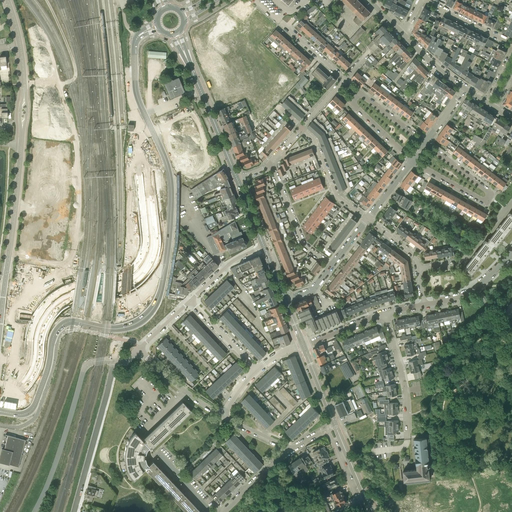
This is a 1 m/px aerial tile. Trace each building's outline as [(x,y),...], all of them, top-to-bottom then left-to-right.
[(371,13),(357,0),(342,0),(344,2),(358,16),(354,20),(359,25),(371,13)] [(386,0),(384,5),(386,7),(388,7),(390,8),(393,0),(386,0)] [(390,11),(392,13),(394,14),(398,5),(396,4),(397,0),(393,0),(390,8),(389,10),(391,11),(390,11)] [(457,2),(454,9),(459,11),(464,0),(461,0),(460,3),(457,2)] [(466,0),(464,0),(459,11),(464,14),(467,6),(465,5),(466,0)] [(470,8),(467,6),(464,14),(469,16),(475,4),(476,1),(474,0),(473,3),(470,8)] [(401,7),(398,5),(394,14),(399,16),(406,3),(403,2),(401,7)] [(404,19),(409,11),(412,5),(406,2),(406,3),(399,16),(404,19)] [(474,10),(477,5),(475,4),(469,16),(474,19),(477,11),(474,10)] [(309,14),(317,8),(315,5),(307,11),(309,14)] [(484,6),(483,8),(483,7),(481,10),(479,9),(477,11),(474,19),(479,21),(485,9),(485,7),(484,6)] [(436,17),(437,14),(425,8),(424,9),(423,9),(421,13),(429,16),(430,14),(436,17)] [(488,16),(484,15),(487,10),(485,9),(479,21),(484,24),(484,23),(486,20),(488,16)] [(430,23),(432,24),(436,26),(438,27),(439,25),(440,22),(437,20),(436,20),(435,22),(428,18),(429,16),(421,13),(419,18),(427,22),(430,23)] [(493,18),(491,20),(490,20),(491,17),(492,15),(489,13),(488,16),(486,20),(484,23),(486,24),(486,25),(493,28),(495,22),(497,19),(494,18),(493,18)] [(308,17),(306,15),(297,25),(302,29),(308,22),(309,21),(307,18),(308,17)] [(444,32),(450,20),(443,17),(440,22),(439,25),(443,27),(441,31),(440,33),(443,34),(444,32)] [(415,25),(419,27),(420,25),(421,25),(424,27),(427,22),(419,18),(415,25)] [(445,35),(447,33),(449,29),(451,31),(455,23),(450,20),(444,32),(443,34),(445,35)] [(313,26),(308,22),(302,29),(306,33),(313,26)] [(426,35),(424,34),(424,32),(426,31),(430,23),(427,22),(424,27),(423,29),(422,32),(418,40),(422,44),(426,35)] [(461,26),(455,23),(451,31),(450,33),(453,35),(452,39),(454,40),(455,37),(461,26)] [(388,31),(383,25),(377,31),(375,33),(377,36),(373,40),(371,42),(372,46),(375,43),(376,43),(388,31)] [(418,40),(422,32),(423,29),(419,27),(415,25),(412,32),(412,33),(418,40)] [(317,30),(313,26),(306,33),(310,37),(317,30)] [(463,36),(467,28),(461,26),(455,37),(458,39),(460,35),(463,36)] [(227,27),(200,38),(197,39),(221,97),(215,99),(218,107),(254,92),(227,27)] [(358,39),(365,31),(361,27),(350,40),(354,44),(358,39)] [(511,29),(508,28),(508,27),(508,28),(506,31),(503,30),(501,32),(511,37),(511,29)] [(434,34),(436,29),(435,29),(433,28),(430,35),(427,34),(426,35),(422,44),(427,48),(433,36),(434,34)] [(472,31),(467,28),(463,36),(460,42),(463,43),(466,38),(468,39),(472,31)] [(280,34),(276,30),(271,35),(268,38),(273,42),(280,34)] [(322,34),(317,30),(310,37),(315,41),(322,34)] [(372,46),(369,48),(374,52),(379,47),(378,45),(381,43),(383,45),(385,43),(387,45),(389,43),(395,37),(388,31),(376,43),(375,43),(372,46)] [(477,34),(472,31),(468,39),(466,45),(468,46),(471,40),(473,41),(477,34)] [(285,38),(280,34),(273,42),(271,44),(276,48),(278,46),(285,38)] [(326,38),(322,34),(315,41),(319,45),(326,38)] [(473,48),(475,49),(482,36),(477,34),(473,41),(475,43),(473,48)] [(434,55),(438,59),(447,42),(449,38),(446,37),(443,35),(442,38),(434,55)] [(436,37),(433,36),(427,48),(430,52),(435,41),(434,41),(436,37)] [(475,49),(478,51),(481,45),(484,47),(488,39),(482,36),(475,49)] [(386,51),(387,53),(399,41),(395,37),(389,43),(387,45),(384,49),(386,51)] [(289,42),(285,38),(278,46),(280,47),(280,48),(282,50),(283,50),(283,49),(289,42)] [(324,49),(331,42),(326,38),(319,45),(324,49)] [(435,41),(430,52),(434,55),(442,38),(441,38),(440,39),(438,38),(437,41),(437,42),(435,41)] [(447,42),(438,59),(443,63),(447,54),(450,49),(452,46),(454,41),(449,38),(447,42)] [(494,42),(488,39),(485,45),(491,48),(494,42)] [(387,59),(386,58),(388,56),(390,57),(396,51),(402,45),(399,41),(387,53),(378,62),(379,62),(375,66),(377,68),(379,69),(387,59)] [(288,52),(294,46),(289,42),(283,49),(283,50),(285,52),(287,50),(288,52)] [(328,53),(335,46),(331,42),(324,49),(328,53)] [(507,49),(507,48),(498,44),(498,45),(499,46),(497,51),(505,55),(505,54),(506,54),(506,52),(507,50),(507,49)] [(341,49),(339,47),(338,47),(336,45),(335,46),(328,53),(333,57),(338,52),(341,49)] [(391,63),(389,65),(389,66),(390,67),(393,64),(392,63),(394,61),(406,49),(402,45),(396,51),(397,52),(391,60),(389,61),(391,63)] [(298,50),(294,46),(288,52),(289,52),(287,54),(291,58),(298,50)] [(448,67),(455,51),(457,48),(452,46),(450,49),(447,54),(443,63),(448,67)] [(463,50),(461,49),(461,48),(458,46),(457,48),(455,51),(448,67),(452,71),(456,64),(457,62),(463,50)] [(374,52),(377,56),(382,50),(379,47),(374,52)] [(410,52),(406,49),(394,61),(396,63),(400,59),(401,61),(410,52)] [(502,60),(503,60),(503,58),(505,55),(497,51),(493,49),(492,51),(490,55),(502,61),(502,60)] [(302,54),(298,50),(291,58),(295,62),(302,54)] [(471,53),(463,50),(457,62),(456,64),(452,71),(460,77),(468,60),(471,53)] [(342,56),(338,52),(333,57),(337,61),(342,56)] [(407,62),(413,56),(410,52),(401,61),(400,59),(396,63),(398,65),(397,67),(399,68),(400,67),(402,70),(408,63),(407,62)] [(468,69),(471,62),(475,55),(471,53),(468,60),(460,77),(465,80),(469,72),(466,71),(468,69)] [(500,66),(500,64),(502,61),(490,55),(485,53),(484,55),(489,57),(487,61),(490,63),(492,64),(499,67),(499,66),(500,66)] [(307,58),(302,54),(295,62),(300,66),(307,58)] [(346,60),(342,56),(337,61),(341,65),(346,60)] [(370,57),(369,57),(367,59),(368,60),(373,64),(375,66),(379,62),(378,62),(376,59),(374,61),(370,57)] [(304,71),(311,62),(307,58),(300,66),(302,68),(300,70),(301,71),(297,76),(301,79),(304,76),(306,73),(304,71)] [(420,63),(415,58),(410,64),(406,70),(410,74),(415,69),(420,64),(420,63)] [(341,65),(346,70),(351,64),(346,60),(341,65)] [(367,71),(370,67),(372,66),(373,64),(368,60),(365,64),(367,66),(365,68),(367,71)] [(424,69),(420,64),(415,69),(410,74),(404,82),(401,86),(402,87),(400,89),(405,93),(407,90),(411,84),(414,81),(418,76),(424,69)] [(492,64),(489,70),(496,73),(499,67),(492,64)] [(477,69),(477,67),(474,66),(473,69),(471,73),(469,72),(465,80),(470,83),(476,71),(477,69)] [(323,85),(328,90),(337,80),(331,75),(329,78),(318,67),(311,74),(323,85)] [(483,82),(486,76),(487,74),(489,70),(484,67),(482,72),(484,73),(482,77),(482,78),(481,78),(480,79),(479,78),(475,86),(479,89),(483,82)] [(428,73),(424,69),(418,76),(414,81),(420,85),(421,84),(428,73)] [(480,70),(477,69),(476,71),(470,83),(475,86),(479,78),(476,77),(479,71),(480,70)] [(486,76),(493,80),(496,73),(489,70),(487,74),(486,76)] [(389,73),(387,76),(394,81),(399,75),(395,71),(393,73),(391,71),(389,73)] [(362,77),(357,72),(352,78),(356,83),(362,77)] [(438,79),(433,75),(428,82),(421,93),(423,94),(421,98),(423,99),(428,93),(438,79)] [(305,77),(304,76),(301,79),(297,83),(301,88),(301,89),(303,87),(309,80),(305,77)] [(483,82),(490,86),(493,80),(486,76),(483,82)] [(356,83),(361,87),(364,84),(367,81),(362,77),(356,83)] [(169,82),(164,84),(170,99),(185,92),(178,78),(173,80),(173,81),(170,82),(169,82)] [(438,89),(443,82),(438,79),(428,93),(431,95),(432,92),(433,93),(435,94),(438,89)] [(438,89),(439,91),(435,97),(438,99),(447,86),(443,82),(438,89)] [(485,93),(486,92),(490,86),(483,82),(479,89),(485,93)] [(375,83),(370,89),(375,93),(380,87),(375,83)] [(440,101),(442,102),(451,89),(447,86),(438,99),(440,101)] [(384,91),(380,87),(375,93),(380,97),(384,91)] [(442,102),(444,103),(447,105),(456,92),(451,89),(442,102)] [(511,91),(510,90),(503,103),(504,105),(510,109),(511,105),(511,91)] [(389,94),(384,91),(380,97),(385,100),(389,94)] [(385,100),(390,104),(394,98),(396,95),(391,92),(389,94),(385,100)] [(292,98),(291,98),(289,96),(287,99),(284,97),(280,102),(282,104),(285,108),(293,99),(292,98)] [(336,96),(330,102),(335,107),(340,101),(336,96)] [(8,112),(7,106),(10,106),(11,97),(6,97),(6,104),(0,104),(0,114),(1,115),(1,118),(8,118),(7,112),(8,112)] [(399,102),(394,98),(390,104),(394,108),(399,102)] [(463,107),(458,115),(461,116),(471,101),(466,98),(461,106),(463,107)] [(295,101),(293,99),(285,108),(289,111),(297,103),(295,101)] [(245,100),(238,103),(240,109),(247,106),(245,100)] [(345,105),(340,101),(335,107),(332,110),(334,112),(337,109),(340,111),(345,105)] [(471,101),(461,116),(464,118),(469,111),(470,112),(476,104),(471,101)] [(404,105),(399,102),(394,108),(399,111),(404,105)] [(299,104),(297,103),(289,111),(293,114),(300,106),(299,104)] [(405,104),(404,105),(399,111),(404,115),(408,109),(410,108),(405,104)] [(470,119),(473,121),(482,108),(476,104),(470,112),(469,114),(472,116),(470,119)] [(229,106),(218,111),(221,118),(228,115),(230,114),(229,110),(230,110),(229,106)] [(302,107),(300,106),(293,114),(296,117),(304,109),(302,107)] [(480,125),(488,112),(482,108),(473,121),(480,125)] [(300,121),(308,112),(306,111),(304,109),(296,117),(300,121)] [(404,115),(409,119),(413,113),(408,109),(404,115)] [(345,110),(343,112),(344,113),(343,115),(339,118),(341,121),(343,119),(348,113),(345,110)] [(479,127),(478,129),(482,131),(484,129),(482,128),(486,122),(491,125),(495,117),(490,114),(488,112),(480,125),(479,127)] [(348,123),(353,118),(348,113),(343,119),(348,123)] [(434,122),(438,117),(432,113),(428,118),(434,122)] [(221,118),(224,125),(231,122),(230,119),(233,117),(232,114),(228,116),(228,115),(221,118)] [(242,126),(249,123),(246,116),(245,116),(239,119),(241,122),(242,126)] [(353,118),(348,123),(352,127),(357,122),(353,118)] [(425,122),(430,127),(434,122),(428,118),(425,122)] [(495,133),(498,129),(501,131),(506,124),(497,118),(493,125),(493,126),(492,127),(493,127),(492,128),(490,127),(483,139),(480,144),(479,145),(481,147),(483,148),(492,131),(495,133)] [(239,119),(231,122),(224,125),(226,130),(235,127),(234,125),(241,122),(239,119)] [(317,121),(315,119),(307,127),(311,131),(319,122),(317,121)] [(283,122),(282,124),(281,124),(281,125),(290,132),(293,128),(285,120),(283,122)] [(430,127),(425,122),(421,120),(417,125),(420,127),(426,132),(430,127)] [(321,124),(319,122),(311,131),(315,134),(323,125),(321,124)] [(352,127),(356,131),(361,126),(357,122),(352,127)] [(252,132),(252,131),(249,123),(242,126),(244,130),(246,134),(252,132)] [(453,129),(447,124),(444,129),(449,134),(453,129)] [(506,134),(511,127),(506,124),(501,131),(501,132),(498,137),(495,142),(503,146),(503,145),(504,146),(506,141),(501,138),(504,133),(506,135),(507,134),(506,134)] [(281,125),(280,126),(277,129),(286,136),(290,132),(281,125)] [(326,130),(324,127),(323,125),(315,134),(318,137),(326,130)] [(361,126),(356,131),(353,134),(358,139),(361,136),(361,135),(366,130),(361,126)] [(277,129),(276,130),(274,133),(282,140),(286,136),(277,129)] [(440,134),(446,139),(446,138),(449,134),(444,129),(440,134)] [(236,131),(228,135),(230,140),(246,134),(244,130),(237,133),(236,131)] [(326,130),(318,137),(320,142),(327,139),(325,135),(328,133),(326,130)] [(370,134),(366,130),(361,135),(361,136),(358,139),(362,143),(363,142),(365,140),(370,134)] [(253,134),(252,132),(246,134),(230,140),(233,147),(240,143),(241,143),(246,141),(250,140),(254,138),(253,134)] [(274,133),(273,133),(270,137),(278,145),(282,140),(274,133)] [(369,144),(375,139),(370,134),(365,140),(363,142),(367,146),(369,144)] [(436,139),(442,144),(446,139),(440,134),(436,139)] [(472,140),(477,142),(480,144),(483,139),(475,134),(472,140)] [(270,137),(267,140),(266,141),(275,149),(278,145),(270,137)] [(332,142),(331,140),(332,140),(331,138),(327,139),(320,142),(322,146),(332,142)] [(68,164),(71,144),(32,139),(30,151),(36,152),(37,146),(63,150),(62,163),(68,164)] [(375,139),(369,144),(374,148),(379,143),(375,139)] [(235,152),(248,147),(247,145),(247,144),(246,141),(241,143),(240,143),(233,147),(235,152)] [(266,141),(263,144),(263,145),(271,153),(275,149),(266,141)] [(334,144),(333,145),(332,142),(322,146),(324,151),(334,147),(334,144)] [(379,143),(374,148),(378,152),(383,147),(379,143)] [(265,149),(262,152),(267,157),(271,153),(263,145),(262,146),(265,149)] [(235,152),(237,158),(240,157),(249,153),(247,150),(249,149),(248,147),(235,152)] [(336,151),(335,149),(334,147),(324,151),(325,155),(336,151)] [(383,156),(388,151),(383,147),(378,152),(383,156)] [(458,147),(453,153),(458,156),(463,151),(458,147)] [(311,161),(314,160),(316,163),(318,163),(312,149),(307,150),(311,161)] [(463,160),(467,154),(469,153),(464,149),(463,151),(458,156),(463,160)] [(309,162),(311,161),(307,150),(303,152),(307,162),(307,163),(308,166),(311,165),(309,162)] [(337,153),(337,154),(336,151),(325,155),(327,160),(338,156),(337,153)] [(250,152),(249,153),(240,157),(241,160),(240,161),(241,162),(242,162),(242,163),(244,162),(255,158),(257,157),(256,154),(252,156),(250,152)] [(262,152),(262,153),(262,152),(259,156),(259,157),(261,159),(264,161),(267,157),(262,152)] [(298,154),(304,168),(306,167),(304,163),(307,163),(307,162),(303,152),(298,154)] [(298,166),(300,165),(302,169),(304,168),(298,154),(294,156),(298,166)] [(468,164),(472,158),(467,154),(463,160),(468,164)] [(297,171),(295,167),(298,166),(294,156),(289,157),(295,172),(297,171)] [(339,160),(338,158),(339,158),(338,156),(327,160),(329,164),(339,160)] [(289,157),(285,159),(286,163),(289,170),(289,169),(291,169),(293,172),(295,172),(289,157)] [(260,159),(256,161),(255,158),(244,162),(247,167),(249,166),(250,167),(262,162),(260,159)] [(477,162),(472,158),(468,164),(473,168),(477,162)] [(402,164),(396,159),(392,164),(398,169),(402,164)] [(479,159),(477,162),(473,168),(478,171),(484,162),(479,159)] [(341,162),(340,163),(339,160),(329,164),(331,169),(342,165),(341,162)] [(392,164),(389,162),(386,167),(389,169),(395,173),(398,169),(392,164)] [(478,171),(482,175),(487,169),(489,166),(484,162),(478,171)] [(292,177),(291,174),(289,169),(289,170),(286,163),(281,164),(283,168),(286,175),(288,174),(289,174),(290,177),(292,177)] [(71,185),(73,167),(60,165),(58,183),(71,185)] [(343,169),(342,167),(342,165),(331,169),(333,173),(343,169)] [(278,169),(283,180),(285,179),(284,178),(287,177),(286,175),(283,168),(278,169)] [(224,169),(220,171),(191,189),(196,200),(216,187),(228,179),(224,169)] [(344,171),(344,172),(343,169),(333,173),(334,178),(345,174),(344,171)] [(389,169),(385,174),(391,178),(395,173),(389,169)] [(492,173),(487,169),(482,175),(487,179),(492,173)] [(421,178),(418,176),(412,171),(408,176),(416,182),(418,184),(421,178)] [(496,177),(492,173),(487,179),(492,182),(496,177)] [(347,178),(346,176),(345,174),(334,178),(336,182),(347,178)] [(385,174),(381,179),(387,183),(391,178),(385,174)] [(271,178),(270,176),(256,182),(258,188),(268,183),(267,180),(271,178)] [(416,182),(408,176),(404,181),(410,185),(412,187),(416,182)] [(501,180),(496,177),(492,182),(497,186),(501,180)] [(501,180),(497,186),(502,190),(508,181),(504,177),(501,180)] [(314,180),(318,191),(324,189),(320,178),(314,180)] [(348,180),(348,181),(347,178),(336,182),(338,187),(349,183),(348,180)] [(221,189),(230,185),(228,179),(216,187),(216,188),(220,187),(221,189)] [(381,179),(378,184),(384,188),(387,183),(381,179)] [(318,191),(314,180),(308,183),(312,193),(318,191)] [(400,186),(410,193),(414,188),(412,187),(410,185),(404,181),(400,186)] [(434,185),(429,182),(425,189),(430,192),(434,185)] [(258,188),(256,188),(256,189),(255,190),(256,191),(257,191),(258,194),(266,190),(267,191),(269,190),(267,187),(271,185),(270,183),(268,183),(258,188)] [(308,183),(302,185),(306,196),(312,193),(308,183)] [(345,191),(347,193),(351,189),(349,183),(338,187),(340,191),(345,189),(345,191)] [(378,184),(374,188),(380,193),(384,188),(378,184)] [(214,195),(212,196),(213,198),(216,197),(232,191),(230,185),(221,189),(220,190),(220,192),(214,195)] [(300,198),(306,196),(302,185),(296,187),(300,198)] [(434,185),(430,192),(436,195),(439,188),(434,185)] [(380,193),(374,188),(371,186),(367,191),(370,193),(376,198),(380,193)] [(290,190),(294,200),(300,198),(296,187),(290,190)] [(439,188),(436,195),(441,197),(445,191),(439,188)] [(266,190),(258,194),(255,195),(256,195),(255,196),(256,198),(257,198),(258,201),(269,196),(271,196),(270,193),(268,194),(267,191),(266,190)] [(221,200),(223,200),(224,200),(234,196),(234,195),(232,191),(216,197),(213,198),(208,200),(209,203),(220,198),(221,200)] [(441,197),(446,201),(450,194),(445,191),(441,197)] [(413,201),(396,192),(394,195),(393,196),(393,197),(393,198),(400,202),(401,199),(403,200),(400,205),(408,209),(413,201)] [(367,198),(373,202),(376,198),(370,193),(367,198)] [(446,201),(451,203),(455,197),(450,194),(446,201)] [(364,204),(368,207),(369,208),(373,202),(367,198),(363,195),(359,200),(362,203),(364,204)] [(234,196),(224,200),(225,202),(221,204),(222,206),(236,200),(235,199),(236,198),(235,197),(234,196)] [(270,199),(269,196),(258,201),(260,205),(272,200),(271,198),(270,199)] [(322,202),(331,209),(335,204),(326,197),(322,202)] [(451,203),(450,207),(455,210),(457,207),(460,200),(455,197),(451,203)] [(235,206),(235,205),(237,204),(238,204),(237,202),(236,202),(236,200),(222,206),(220,207),(221,210),(226,208),(225,206),(226,206),(227,209),(235,206)] [(261,210),(272,206),(271,203),(273,202),(272,200),(260,205),(261,210)] [(460,200),(457,207),(462,209),(466,203),(460,200)] [(331,209),(322,202),(318,207),(327,214),(331,209)] [(462,209),(467,212),(471,206),(466,203),(462,209)] [(235,217),(236,216),(235,212),(237,211),(235,206),(227,209),(222,211),(224,216),(227,215),(228,219),(235,217)] [(273,208),(272,206),(261,210),(263,215),(276,210),(275,207),(273,208)] [(396,217),(398,215),(395,213),(397,211),(391,206),(388,210),(396,217)] [(471,206),(467,212),(473,215),(476,209),(471,206)] [(318,207),(314,212),(323,219),(327,214),(318,207)] [(476,209),(473,215),(478,218),(482,212),(476,209)] [(277,212),(276,210),(263,215),(265,220),(276,215),(275,213),(277,212)] [(395,219),(396,217),(388,210),(385,215),(390,219),(392,217),(394,219),(395,219)] [(319,224),(323,219),(314,212),(310,217),(319,224)] [(349,215),(348,217),(356,223),(359,220),(350,212),(349,215)] [(478,218),(483,221),(487,215),(482,212),(478,218)] [(511,213),(510,213),(499,227),(508,234),(511,228),(511,213)] [(388,223),(390,225),(392,223),(389,221),(391,219),(390,219),(385,215),(384,214),(381,219),(388,224),(388,223)] [(265,221),(265,222),(266,223),(267,225),(280,220),(279,217),(277,218),(276,215),(265,220),(265,221)] [(204,219),(207,225),(215,222),(212,216),(204,219)] [(282,223),(288,220),(286,217),(280,220),(267,225),(268,227),(268,228),(268,230),(269,230),(270,230),(281,226),(279,223),(281,222),(282,223)] [(316,229),(319,224),(310,217),(306,222),(316,229)] [(346,219),(345,220),(353,227),(356,223),(348,217),(347,217),(346,219)] [(345,220),(343,223),(342,223),(341,224),(351,231),(353,227),(345,220)] [(228,249),(230,253),(236,250),(237,251),(239,250),(240,248),(245,246),(246,245),(247,244),(246,242),(245,241),(243,242),(242,238),(241,238),(238,229),(235,221),(218,231),(212,234),(212,235),(206,237),(212,250),(214,255),(219,252),(220,252),(228,249)] [(316,229),(306,222),(302,227),(312,234),(316,229)] [(340,226),(339,228),(348,235),(351,231),(341,224),(340,226)] [(401,224),(396,230),(401,234),(406,228),(401,224)] [(282,229),(281,226),(270,230),(270,231),(269,232),(270,233),(271,234),(272,236),(285,231),(284,228),(282,229)] [(502,242),(503,241),(503,240),(508,234),(499,227),(488,241),(495,247),(496,249),(497,248),(501,242),(502,242)] [(339,228),(337,230),(335,232),(345,239),(348,235),(339,228)] [(411,232),(406,228),(401,234),(406,238),(411,232)] [(60,274),(65,233),(34,229),(29,270),(60,274)] [(287,236),(285,231),(272,236),(273,238),(272,239),(273,241),(274,241),(274,242),(285,237),(287,236)] [(334,234),(333,236),(342,243),(345,239),(335,232),(334,234)] [(411,232),(406,238),(411,242),(416,236),(411,232)] [(374,240),(378,243),(380,241),(376,237),(370,233),(367,237),(373,241),(374,240)] [(328,235),(327,237),(339,247),(342,243),(333,236),(331,238),(328,235)] [(421,240),(416,236),(411,242),(416,245),(421,240)] [(426,248),(425,247),(427,245),(425,244),(425,243),(423,242),(426,238),(423,236),(422,237),(422,238),(421,240),(416,245),(421,249),(422,248),(424,250),(426,248)] [(286,240),(285,237),(274,242),(274,243),(274,245),(275,245),(276,247),(289,242),(288,239),(286,240)] [(329,241),(327,244),(336,250),(339,247),(327,237),(326,239),(329,241)] [(367,237),(364,241),(372,248),(373,246),(371,244),(373,241),(367,237)] [(489,256),(490,254),(495,247),(488,241),(486,240),(486,241),(475,255),(483,262),(488,255),(489,256)] [(360,245),(361,246),(366,250),(368,248),(371,249),(372,248),(364,241),(360,245)] [(379,248),(383,251),(387,246),(383,243),(380,241),(378,243),(381,245),(379,248)] [(278,252),(289,248),(288,245),(290,244),(289,242),(276,247),(277,249),(277,250),(277,252),(278,252)] [(323,244),(320,245),(333,254),(336,250),(327,244),(325,246),(323,244)] [(365,252),(366,250),(361,246),(357,250),(363,255),(365,252)] [(388,255),(392,250),(387,246),(383,251),(388,255)] [(278,252),(280,257),(293,252),(292,250),(290,251),(289,248),(278,252)] [(359,259),(363,255),(357,250),(354,255),(359,259)] [(390,261),(396,253),(392,250),(388,255),(387,256),(388,256),(390,258),(387,261),(389,263),(390,261)] [(280,257),(282,262),(293,257),(292,255),(294,254),(293,252),(280,257)] [(396,253),(390,261),(392,263),(394,261),(396,262),(400,256),(396,253)] [(359,259),(354,255),(350,259),(360,267),(362,265),(360,264),(358,262),(360,260),(359,259)] [(474,273),(477,270),(477,269),(478,270),(479,268),(478,268),(483,262),(475,255),(464,269),(463,269),(467,272),(467,273),(469,274),(472,276),(472,275),(474,273)] [(257,256),(248,260),(230,269),(231,270),(234,275),(249,268),(251,267),(257,264),(261,262),(259,257),(258,258),(257,256)] [(398,264),(400,266),(407,261),(403,258),(400,256),(396,262),(398,264)] [(207,264),(214,271),(219,266),(212,259),(210,262),(205,257),(203,260),(207,264)] [(293,257),(282,262),(284,266),(297,261),(296,259),(294,260),(293,257)] [(323,267),(311,257),(310,260),(312,262),(311,263),(320,271),(323,267)] [(355,266),(357,268),(359,269),(360,267),(350,259),(347,264),(352,268),(353,268),(355,266)] [(284,266),(286,271),(297,266),(296,264),(297,264),(297,261),(284,266)] [(375,265),(379,267),(381,269),(384,265),(378,261),(375,265)] [(407,261),(400,266),(401,271),(409,270),(407,261)] [(200,264),(209,274),(214,271),(207,264),(206,266),(202,262),(200,264)] [(248,274),(263,268),(262,264),(261,262),(257,264),(251,267),(249,268),(234,275),(238,279),(248,274)] [(152,266),(150,271),(171,275),(173,265),(164,263),(163,265),(158,263),(157,267),(152,266)] [(311,263),(309,265),(308,264),(306,266),(317,275),(320,271),(311,263)] [(205,279),(209,274),(200,264),(198,266),(201,270),(199,272),(205,279)] [(354,272),(351,270),(352,268),(347,264),(343,268),(352,275),(354,272)] [(299,273),(299,272),(298,270),(298,269),(300,269),(299,266),(297,266),(286,271),(287,274),(286,275),(287,277),(288,277),(290,276),(299,273)] [(247,282),(265,273),(263,268),(248,274),(238,279),(242,284),(247,282)] [(345,277),(347,275),(350,278),(352,275),(343,268),(340,273),(345,277)] [(199,272),(195,269),(193,271),(193,270),(191,272),(201,283),(205,279),(199,272)] [(196,287),(201,283),(191,272),(186,276),(190,280),(196,287)] [(295,281),(305,277),(307,276),(306,274),(303,275),(301,272),(299,272),(299,273),(290,276),(291,279),(291,280),(292,281),(293,282),(295,281)] [(265,273),(247,282),(242,284),(245,288),(247,288),(249,287),(268,279),(265,273)] [(336,278),(345,284),(346,282),(344,281),(346,278),(345,278),(345,277),(340,273),(336,278)] [(183,282),(182,283),(180,283),(175,281),(177,278),(173,276),(172,281),(173,281),(172,284),(194,289),(196,287),(190,280),(186,285),(183,282)] [(307,283),(306,280),(305,277),(295,281),(297,286),(300,285),(300,286),(307,283)] [(333,282),(338,286),(339,287),(341,284),(343,286),(345,284),(336,278),(333,282)] [(260,289),(261,288),(270,285),(268,279),(249,287),(247,288),(249,290),(253,289),(259,287),(260,289)] [(234,287),(227,280),(223,284),(230,291),(234,287)] [(338,286),(333,282),(329,287),(335,291),(338,286)] [(188,292),(190,292),(191,292),(194,289),(172,284),(171,287),(175,288),(175,290),(175,294),(182,295),(182,294),(188,295),(188,292)] [(226,294),(230,291),(223,284),(219,287),(226,294)] [(259,296),(253,299),(254,302),(256,305),(266,299),(274,295),(271,287),(270,285),(261,288),(265,297),(260,298),(259,296)] [(335,291),(329,287),(329,286),(325,290),(332,296),(333,295),(335,297),(336,295),(334,293),(336,291),(335,291)] [(222,298),(226,294),(219,287),(215,291),(222,298)] [(388,293),(387,289),(381,291),(384,302),(390,300),(388,293)] [(218,302),(222,298),(215,291),(212,295),(218,302)] [(375,293),(376,297),(378,304),(384,302),(381,291),(375,293)] [(208,298),(214,305),(218,302),(212,295),(208,298)] [(256,305),(258,308),(259,311),(265,309),(269,307),(277,303),(274,295),(266,299),(256,305)] [(316,296),(296,304),(299,311),(309,307),(311,306),(319,303),(316,296)] [(376,297),(370,299),(372,305),(378,304),(376,297)] [(204,302),(211,309),(214,305),(208,298),(204,302)] [(362,298),(357,300),(358,303),(361,310),(366,308),(364,301),(362,298)] [(372,305),(370,299),(364,301),(366,308),(372,305)] [(358,303),(353,306),(352,306),(355,312),(361,310),(358,303)] [(259,311),(262,315),(265,314),(267,318),(273,316),(274,318),(282,314),(279,306),(268,310),(269,312),(267,313),(265,309),(259,311)] [(342,310),(345,317),(350,315),(349,315),(347,308),(346,308),(345,308),(344,306),(341,307),(342,310)] [(355,312),(352,306),(347,308),(349,315),(355,312)] [(511,307),(510,306),(503,313),(506,315),(508,318),(510,319),(511,317),(511,307)] [(299,311),(303,321),(306,319),(309,328),(312,326),(313,331),(318,329),(318,331),(341,321),(337,311),(315,320),(309,307),(299,311)] [(464,321),(462,312),(459,312),(459,309),(453,310),(455,319),(460,318),(461,321),(464,321)] [(226,311),(219,318),(223,322),(230,315),(226,311)] [(437,313),(431,314),(433,324),(434,328),(439,326),(439,323),(437,313)] [(270,319),(265,322),(266,326),(284,319),(282,314),(274,318),(274,319),(270,321),(270,319)] [(426,316),(426,320),(423,320),(425,328),(427,328),(428,328),(429,329),(434,328),(433,324),(431,314),(426,316)] [(190,315),(183,322),(186,326),(193,319),(190,315)] [(233,319),(230,315),(223,322),(226,325),(233,319)] [(423,320),(420,321),(419,316),(413,317),(415,326),(420,325),(421,328),(425,328),(423,320)] [(193,319),(186,326),(190,330),(197,323),(193,319)] [(237,323),(233,319),(226,325),(230,329),(237,323)] [(267,326),(269,331),(278,327),(286,324),(284,319),(266,326),(267,326)] [(395,324),(396,332),(399,331),(399,330),(404,328),(402,319),(397,320),(397,324),(395,324)] [(239,321),(237,323),(230,329),(234,333),(243,324),(239,321)] [(201,327),(197,323),(190,330),(187,332),(191,336),(193,333),(201,327)] [(246,328),(243,324),(234,333),(237,337),(246,328)] [(279,330),(270,334),(271,338),(273,337),(288,331),(286,324),(278,327),(279,330)] [(201,327),(193,333),(197,337),(204,330),(201,327)] [(381,339),(385,338),(381,329),(378,330),(377,327),(371,329),(375,338),(380,336),(381,339)] [(248,334),(250,332),(246,328),(237,337),(241,341),(248,334)] [(370,340),(375,338),(371,329),(366,331),(370,340)] [(204,330),(197,337),(194,340),(198,343),(201,341),(208,334),(204,330)] [(365,342),(370,340),(366,331),(361,333),(365,342)] [(244,345),(253,336),(250,332),(248,334),(241,341),(244,345)] [(360,344),(365,342),(361,333),(356,335),(360,344)] [(208,334),(201,341),(204,345),(211,338),(208,334)] [(290,343),(286,334),(277,337),(280,343),(281,347),(290,343)] [(354,346),(360,344),(356,335),(351,338),(354,346)] [(257,340),(253,336),(244,345),(248,348),(255,342),(257,340)] [(272,340),(274,346),(280,343),(277,337),(272,340)] [(170,344),(167,341),(168,340),(166,338),(157,346),(158,345),(160,347),(159,348),(162,351),(163,350),(170,344)] [(211,338),(204,345),(208,349),(215,342),(211,338)] [(347,344),(343,346),(346,352),(350,350),(349,349),(354,346),(351,338),(346,340),(347,344)] [(331,341),(336,350),(338,349),(340,348),(335,339),(331,341)] [(408,344),(404,345),(406,351),(418,348),(415,339),(407,341),(408,344)] [(257,340),(255,342),(248,348),(252,352),(261,344),(257,340)] [(215,342),(208,349),(211,353),(219,346),(215,342)] [(163,350),(165,352),(164,353),(167,356),(168,355),(174,349),(172,346),(173,345),(171,343),(170,344),(163,350)] [(262,349),(264,347),(261,344),(252,352),(255,356),(262,349)] [(325,344),(313,348),(317,357),(328,353),(329,353),(326,347),(325,344)] [(219,346),(211,353),(215,356),(222,350),(219,346)] [(179,354),(177,351),(178,350),(175,348),(174,349),(168,355),(170,357),(169,358),(172,361),(173,360),(179,354)] [(426,352),(420,353),(419,349),(418,348),(406,351),(407,356),(418,354),(419,357),(423,356),(426,355),(426,352)] [(259,360),(266,353),(262,349),(255,356),(259,360)] [(220,361),(223,358),(222,357),(226,353),(222,350),(215,356),(220,361)] [(385,351),(377,353),(378,356),(373,358),(374,360),(376,360),(388,356),(386,351),(385,351)] [(184,359),(181,356),(182,355),(180,353),(179,354),(173,360),(175,362),(173,363),(177,367),(178,366),(184,359)] [(328,353),(317,357),(321,366),(328,363),(327,361),(335,358),(333,354),(329,356),(328,353)] [(295,356),(286,360),(288,365),(297,361),(295,356)] [(386,363),(389,362),(388,356),(376,360),(375,361),(376,365),(377,365),(378,368),(387,366),(386,363)] [(178,366),(180,368),(178,369),(181,372),(182,371),(189,365),(189,364),(186,362),(187,361),(185,358),(184,359),(178,366)] [(408,362),(410,368),(422,365),(420,359),(419,360),(417,360),(408,362)] [(297,361),(288,365),(290,369),(299,366),(297,361)] [(339,361),(335,363),(334,361),(321,366),(324,374),(336,367),(341,364),(339,361)] [(243,370),(236,362),(232,366),(239,373),(243,370)] [(182,371),(184,373),(183,374),(186,377),(187,376),(194,370),(191,367),(192,366),(190,363),(189,364),(189,365),(182,371)] [(422,365),(410,368),(411,373),(416,372),(417,374),(414,375),(415,380),(421,378),(422,377),(421,373),(420,371),(424,370),(423,365),(422,365)] [(232,366),(228,369),(236,377),(239,373),(232,366)] [(299,366),(290,369),(292,374),(301,371),(299,366)] [(392,373),(391,368),(388,368),(387,366),(378,368),(379,371),(380,376),(381,376),(382,376),(392,373)] [(282,374),(275,367),(271,370),(278,377),(282,374)] [(191,382),(199,375),(196,372),(197,371),(195,369),(194,370),(187,376),(189,378),(188,379),(191,382)] [(236,377),(228,369),(225,373),(232,381),(236,377)] [(279,379),(278,378),(278,377),(271,370),(267,374),(276,383),(279,379)] [(292,374),(292,375),(294,379),(303,376),(301,371),(292,374)] [(232,381),(225,373),(221,377),(228,384),(232,381)] [(385,381),(394,378),(392,373),(382,376),(382,379),(384,378),(385,381)] [(272,386),(276,383),(267,374),(264,378),(272,386)] [(303,376),(294,379),(296,384),(305,380),(303,376)] [(228,384),(221,377),(217,380),(224,388),(228,384)] [(266,388),(267,388),(268,390),(272,386),(264,378),(260,381),(266,388)] [(224,388),(217,380),(213,384),(220,391),(224,388)] [(305,380),(296,384),(298,389),(307,385),(305,380)] [(260,381),(256,385),(263,392),(266,388),(260,381)] [(220,391),(213,384),(209,387),(216,395),(220,391)] [(396,390),(395,384),(386,386),(384,387),(384,384),(376,386),(376,388),(383,387),(384,392),(396,390)] [(307,385),(298,389),(300,394),(309,390),(307,385)] [(209,387),(205,391),(213,399),(216,395),(209,387)] [(302,399),(311,395),(309,390),(300,394),(302,399)] [(255,396),(251,392),(249,394),(242,402),(245,405),(255,396)] [(336,404),(335,404),(340,417),(346,415),(347,416),(346,416),(348,421),(356,418),(354,413),(353,413),(353,412),(355,411),(350,399),(345,401),(344,400),(345,398),(342,395),(338,399),(339,400),(338,400),(335,402),(336,404)] [(256,402),(258,400),(255,396),(245,405),(249,409),(256,402)] [(260,406),(256,402),(249,409),(252,413),(260,406)] [(363,404),(367,413),(372,411),(368,402),(363,404)] [(191,411),(184,403),(178,409),(176,407),(174,409),(176,411),(170,416),(178,424),(191,411)] [(264,410),(260,406),(252,413),(256,417),(264,410)] [(316,418),(319,414),(312,406),(308,410),(316,418)] [(267,414),(264,410),(256,417),(260,421),(267,414)] [(316,418),(308,410),(305,414),(312,421),(316,418)] [(271,417),(267,414),(260,421),(263,425),(271,417)] [(312,421),(305,414),(301,417),(308,425),(312,421)] [(271,417),(263,425),(267,428),(277,418),(274,415),(271,417)] [(157,429),(164,437),(178,424),(170,416),(164,421),(163,420),(161,422),(163,423),(157,429)] [(308,425),(301,417),(297,421),(304,428),(308,425)] [(304,428),(297,421),(293,424),(300,432),(304,428)] [(300,432),(293,424),(289,428),(297,436),(300,432)] [(395,432),(398,432),(398,427),(389,427),(389,432),(387,432),(387,435),(395,435),(395,432)] [(289,428),(286,432),(293,439),(297,436),(289,428)] [(142,440),(149,448),(151,449),(164,437),(157,429),(151,434),(150,433),(148,434),(149,436),(146,438),(145,437),(142,440)] [(134,480),(145,469),(146,468),(146,467),(147,466),(148,467),(151,464),(151,463),(149,461),(148,459),(148,458),(144,459),(144,454),(145,455),(147,451),(149,448),(142,440),(135,432),(131,436),(129,440),(126,446),(124,456),(124,461),(125,467),(130,476),(134,480)] [(238,439),(235,436),(233,434),(225,442),(230,447),(238,439)] [(0,455),(0,459),(9,462),(8,464),(19,467),(26,440),(6,435),(5,435),(8,436),(4,450),(2,449),(0,455)] [(428,456),(427,439),(427,438),(414,439),(417,470),(403,471),(405,485),(430,482),(429,466),(430,466),(431,465),(431,464),(429,463),(429,456),(428,456)] [(235,452),(243,444),(238,439),(230,447),(235,452)] [(240,457),(248,449),(243,444),(235,452),(240,457)] [(222,455),(216,448),(212,453),(218,459),(222,455)] [(311,451),(312,452),(311,452),(311,453),(309,453),(313,459),(313,458),(315,457),(325,453),(324,449),(321,450),(321,448),(315,450),(315,449),(314,449),(312,449),(312,450),(311,451)] [(245,462),(253,454),(248,449),(240,457),(245,462)] [(207,457),(214,463),(218,459),(212,453),(207,457)] [(325,453),(315,457),(313,458),(315,463),(316,464),(314,465),(315,468),(319,466),(323,465),(321,462),(326,460),(325,459),(328,457),(326,453),(325,453)] [(249,467),(258,460),(253,454),(245,462),(249,467)] [(305,464),(309,462),(310,464),(313,462),(311,460),(308,455),(306,457),(305,455),(301,457),(305,464)] [(203,461),(209,467),(214,463),(207,457),(203,461)] [(295,462),(300,469),(303,467),(306,472),(309,470),(305,464),(301,457),(295,462)] [(263,465),(262,465),(258,460),(249,467),(248,469),(251,471),(252,470),(254,473),(263,465)] [(199,465),(205,471),(209,467),(203,461),(199,465)] [(165,475),(153,462),(151,463),(151,464),(148,467),(147,466),(146,467),(146,468),(145,469),(158,482),(165,475)] [(295,462),(289,466),(298,479),(301,477),(297,471),(300,469),(295,462)] [(324,467),(323,464),(323,465),(319,466),(323,475),(324,475),(325,478),(334,474),(334,473),(335,473),(333,468),(331,468),(330,466),(327,467),(326,466),(324,467)] [(194,469),(201,476),(205,471),(199,465),(194,469)] [(190,473),(196,480),(201,476),(194,469),(190,473)] [(240,483),(245,478),(238,472),(234,476),(240,483)] [(178,488),(173,483),(165,475),(158,482),(170,496),(178,488)] [(234,476),(229,480),(236,487),(240,483),(234,476)] [(236,487),(229,480),(227,478),(223,482),(225,484),(231,491),(236,487)] [(329,489),(339,484),(339,483),(337,478),(334,479),(325,483),(325,484),(323,485),(324,487),(328,486),(329,489)] [(231,491),(225,484),(221,488),(227,495),(231,491)] [(88,485),(87,489),(84,497),(92,499),(93,495),(97,496),(98,491),(95,490),(96,487),(88,485)] [(214,490),(216,493),(223,499),(227,495),(221,488),(219,486),(214,490)] [(191,502),(184,494),(178,488),(170,496),(183,509),(191,502)] [(340,493),(339,491),(331,495),(333,501),(344,497),(344,496),(343,493),(342,493),(342,492),(340,493)] [(216,493),(212,497),(218,503),(223,499),(216,493)] [(336,507),(345,504),(344,501),(345,501),(345,500),(346,499),(345,497),(344,497),(333,501),(334,502),(336,507)] [(200,511),(199,511),(191,502),(183,509),(185,511),(200,511)]
